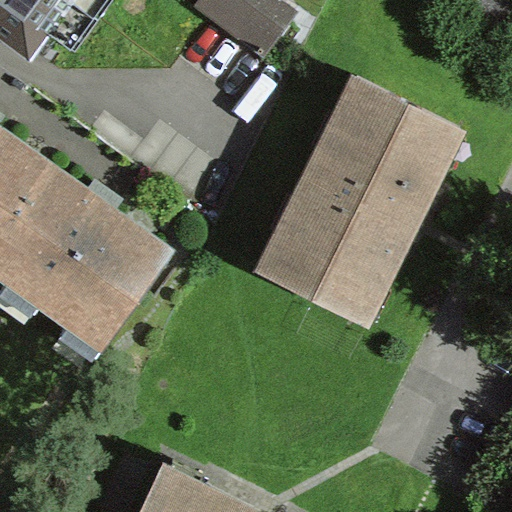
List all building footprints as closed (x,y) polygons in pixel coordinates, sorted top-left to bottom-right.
[(0,0),(0,29),(36,58),(70,14),(85,25),(105,0),(0,0)] [(302,23),(273,0),(217,0),(217,1),(279,51),(302,23)] [(511,0),(426,0),(511,42),(511,0)] [(483,140),(367,82),(270,277),(387,334),(483,140)] [(0,267),(65,172),(0,127),(0,267)] [(192,259),(65,172),(0,267),(0,277),(122,361),(192,259)] [(244,511),(170,475),(151,511),(244,511)]
